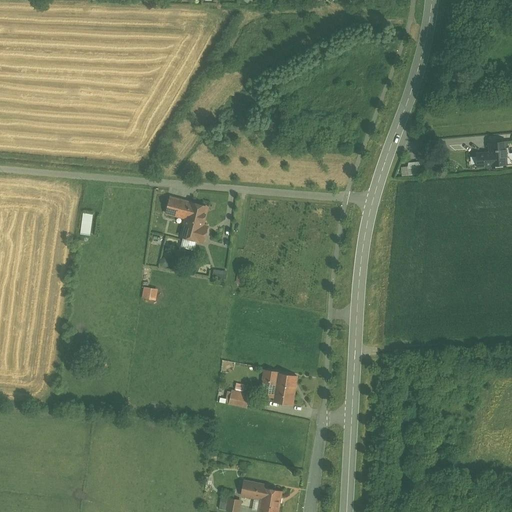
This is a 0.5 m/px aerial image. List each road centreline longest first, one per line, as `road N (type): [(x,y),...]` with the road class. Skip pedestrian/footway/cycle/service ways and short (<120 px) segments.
road 1 (residential): [(371,206),(0,172)]
road 2 (secondary): [(371,206),(431,0)]
road 3 (secondary): [(351,414),(358,277),(371,206)]
road 4 (track): [(355,350),(511,338)]
road 5 (residential): [(310,511),(324,417),(351,414)]
